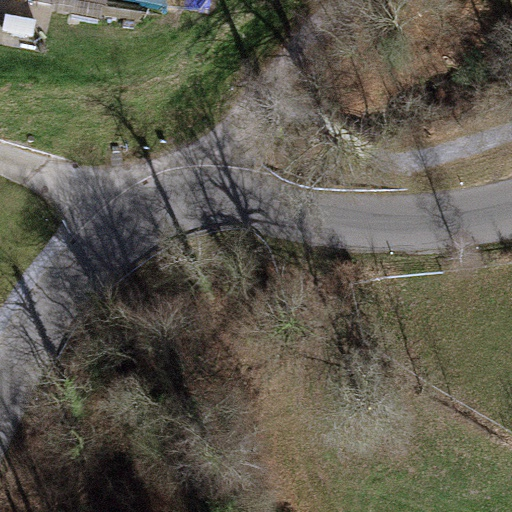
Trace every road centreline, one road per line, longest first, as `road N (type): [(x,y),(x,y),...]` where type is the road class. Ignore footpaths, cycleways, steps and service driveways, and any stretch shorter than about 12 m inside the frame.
road 1 (unclassified): [(0,406),(34,341),(87,270),(127,229),(176,202)]
road 2 (track): [(345,0),(261,87),(229,142),(176,202)]
road 3 (unclassified): [(288,212),(385,225),(460,224),(511,212)]
road 4 (unclassified): [(0,165),(91,192),(176,202)]
